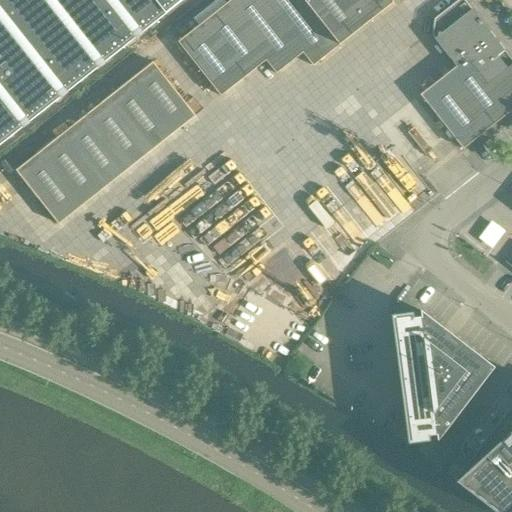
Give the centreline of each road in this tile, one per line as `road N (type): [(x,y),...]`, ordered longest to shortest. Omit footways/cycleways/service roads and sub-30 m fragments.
road 1 (secondary): [(314,511),(160,420),(0,350)]
road 2 (unclassified): [(511,324),(432,263),(428,239),(511,165)]
